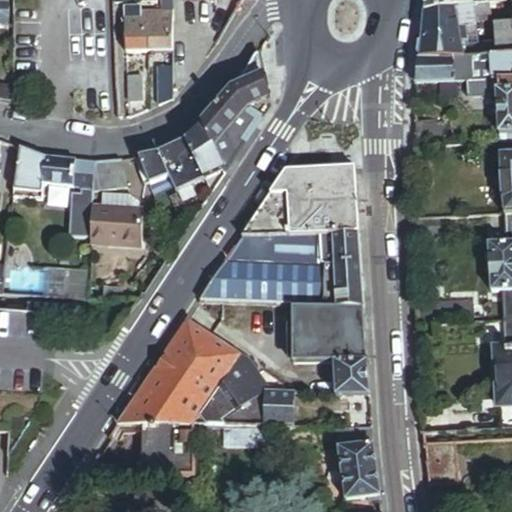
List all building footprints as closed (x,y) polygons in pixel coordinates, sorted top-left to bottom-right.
[(0,0),(0,30),(10,30),(11,8),(6,7),(6,0),(0,0)] [(151,52),(150,34),(157,33),(157,20),(175,20),(174,0),(163,0),(164,11),(146,12),(144,5),(124,7),(125,39),(126,39),(128,53),(151,52)] [(511,0),(428,0),(426,14),(486,5),(511,0)] [(421,62),(511,54),(511,26),(493,27),(494,40),(480,41),(480,47),(476,48),(475,42),(461,43),(461,33),(475,32),(475,21),(487,20),(486,5),(426,14),(423,40),(421,62)] [(151,52),(175,51),(175,20),(157,20),(157,33),(150,34),(151,52)] [(228,175),(238,159),(228,138),(250,113),(271,101),(264,72),(259,54),(248,75),(244,81),(236,89),(206,127),(225,169),(227,174),(228,175)] [(494,83),(511,81),(511,54),(421,62),(418,88),(430,87),(443,86),(463,85),(494,83)] [(160,107),(175,100),(175,67),(160,68),(160,107)] [(132,104),(145,103),(145,79),(132,79),(132,104)] [(497,146),(511,145),(511,81),(494,83),(494,94),(493,95),(497,146)] [(444,102),(464,100),(463,85),(443,86),(444,102)] [(431,102),(430,87),(418,88),(417,103),(431,102)] [(0,103),(16,103),(16,88),(0,88),(0,103)] [(207,184),(227,174),(225,169),(206,127),(198,134),(187,142),(207,184)] [(179,197),(207,184),(187,142),(163,156),(152,159),(140,162),(151,189),(172,183),(179,197)] [(415,166),(425,167),(425,149),(415,150),(415,166)] [(28,186),(30,157),(21,153),(14,201),(42,204),(44,188),(28,186)] [(511,214),(511,156),(499,157),(505,215),(511,214)] [(28,186),(96,193),(97,166),(68,165),(51,162),(30,157),(28,186)] [(96,195),(143,190),(133,164),(97,166),(96,193),(96,195)] [(331,184),(359,184),(358,169),(297,172),(290,172),(274,195),(331,184)] [(262,213),(359,210),(359,184),(331,184),(274,195),(262,213)] [(142,206),(131,199),(104,198),(104,209),(142,211),(142,206)] [(104,209),(97,209),(95,248),(144,250),(146,211),(142,211),(104,209)] [(333,236),(360,235),(359,210),(262,213),(246,238),(333,236)] [(413,236),(441,235),(441,219),(413,221),(413,236)] [(333,265),(362,266),(360,235),(333,236),(333,265)] [(322,265),(333,265),(333,236),(246,238),(229,263),(322,265)] [(511,246),(489,248),(493,296),(502,295),(511,293),(511,246)] [(1,295),(62,299),(63,266),(5,262),(3,275),(1,295)] [(321,307),(322,265),(229,263),(201,304),(302,307),(321,307)] [(321,307),(366,309),(362,266),(333,265),(322,265),(321,307)] [(511,293),(502,295),(505,322),(511,321),(511,293)] [(371,401),(366,309),(321,307),(302,307),(301,367),(307,367),(333,367),(333,400),(371,401)] [(198,429),(192,429),(239,356),(190,322),(155,373),(131,411),(110,441),(129,440),(129,427),(144,427),(144,440),(144,477),(196,479),(198,429)] [(507,430),(511,429),(511,354),(508,355),(501,355),(507,430)] [(198,429),(261,431),(262,394),(239,356),(192,429),(198,429)] [(287,432),(288,415),(288,395),(262,394),(261,431),(287,432)] [(144,440),(144,427),(129,427),(129,440),(144,440)] [(381,501),(380,488),(372,434),(340,433),(348,504),(381,501)] [(431,486),(461,483),(457,445),(427,447),(431,486)] [(119,477),(119,462),(96,461),(94,466),(94,476),(119,477)]
